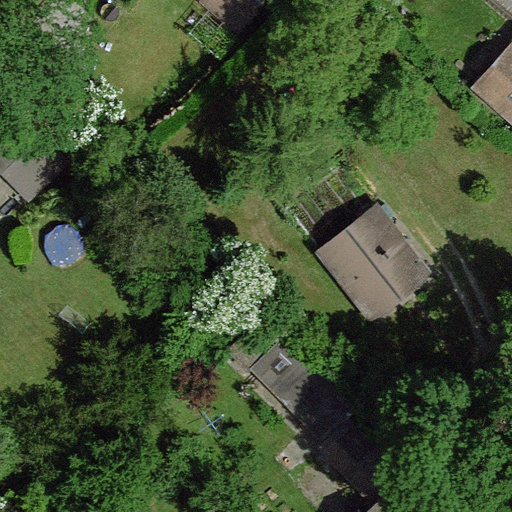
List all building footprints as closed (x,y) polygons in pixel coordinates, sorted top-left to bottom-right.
[(224,0),(256,28),(281,0),(224,0)] [(511,56),(482,91),(511,115),(511,56)] [(0,91),(0,180),(45,138),(0,91)] [(436,279),(385,209),(328,251),(380,321),(436,279)] [(293,340),(262,370),(328,438),(359,409),(293,340)]
